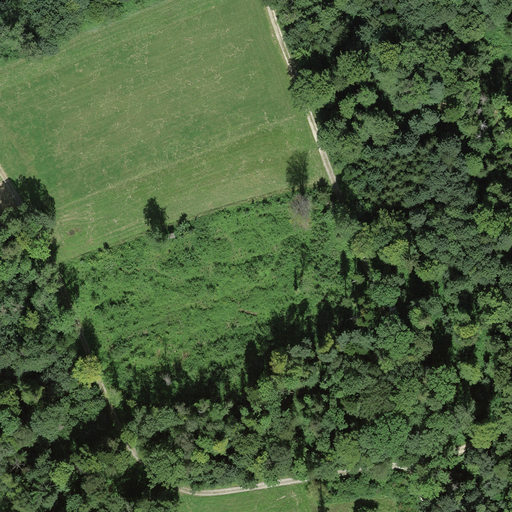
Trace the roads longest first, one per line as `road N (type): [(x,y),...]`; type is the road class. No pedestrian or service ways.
road 1 (track): [(0,170),(52,256),(87,367),(125,439),(175,487),(202,493),(416,466),(470,450),(511,422)]
road 2 (track): [(268,0),(348,225),(416,466)]
